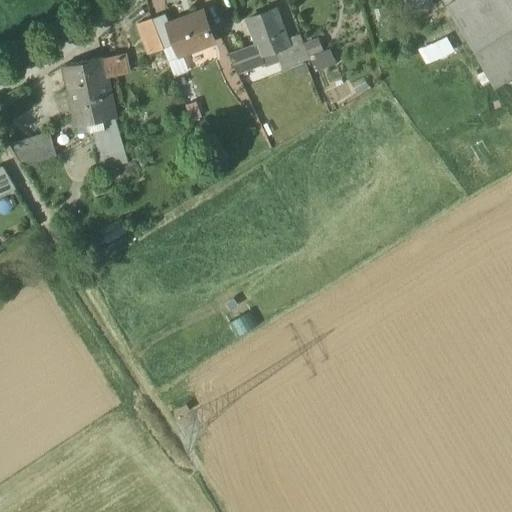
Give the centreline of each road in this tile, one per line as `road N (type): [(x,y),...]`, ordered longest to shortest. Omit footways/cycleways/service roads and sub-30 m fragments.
road 1 (track): [(0,147),(168,432),(225,511)]
road 2 (residential): [(123,0),(0,85)]
